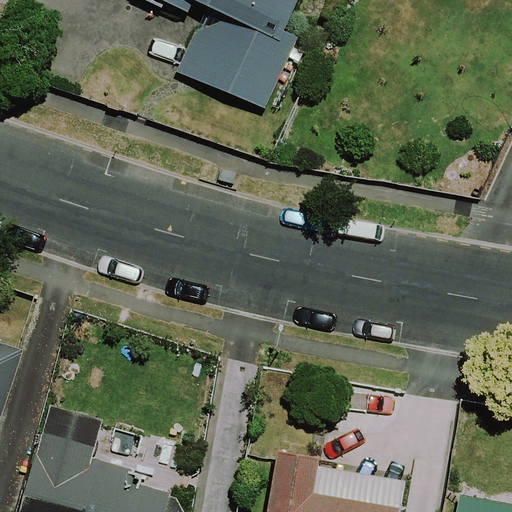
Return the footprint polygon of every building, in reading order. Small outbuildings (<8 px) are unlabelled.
[(144,0),(198,24),(175,76),(259,114),(288,49),(276,43),(295,0),(144,0)] [(0,413),(20,354),(0,347),(0,413)] [(128,480),(132,467),(89,454),(99,421),(50,406),(18,511),(186,511),(177,495),(128,480)] [(260,511),(396,511),(402,483),(358,476),(269,461),(260,511)] [(511,511),(511,507),(453,497),(450,511),(511,511)]
